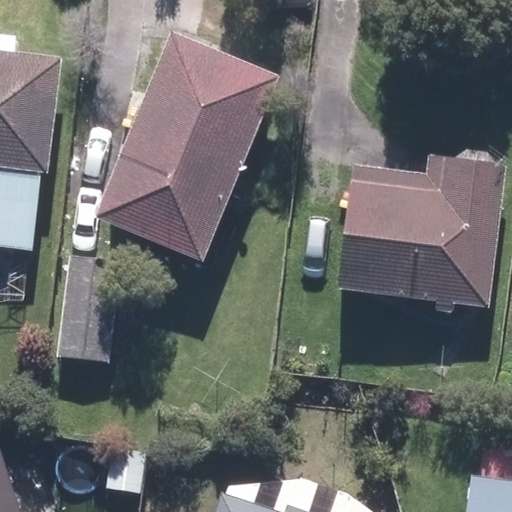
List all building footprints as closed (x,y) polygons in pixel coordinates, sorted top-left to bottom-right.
[(275,82),(168,38),(92,220),(198,264),(275,82)] [(59,64),(0,55),(0,171),(44,177),(59,64)] [(486,310),(503,164),(424,155),(422,176),(348,168),(334,292),(430,303),(429,314),(450,317),(451,306),(486,310)] [(119,263),(68,257),(55,359),(106,365),(119,263)] [(0,511),(16,511),(0,459),(0,511)] [(94,507),(96,461),(62,460),(60,506),(94,507)] [(511,511),(511,487),(465,482),(461,511),(511,511)] [(288,511),(282,510),(280,511),(254,511),(213,500),(209,511),(288,511)]
